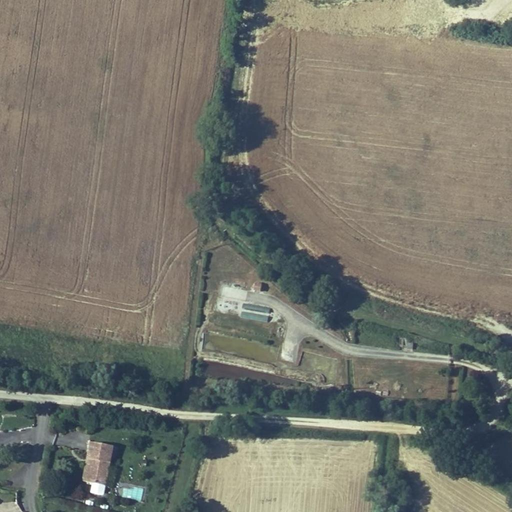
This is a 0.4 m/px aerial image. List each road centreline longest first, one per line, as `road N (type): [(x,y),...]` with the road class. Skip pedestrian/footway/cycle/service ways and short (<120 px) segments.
road 1 (track): [(511,362),(321,295),(224,213),(215,181),(237,0)]
road 2 (unclassified): [(0,392),(178,414),(443,430),(483,424),(511,377)]
